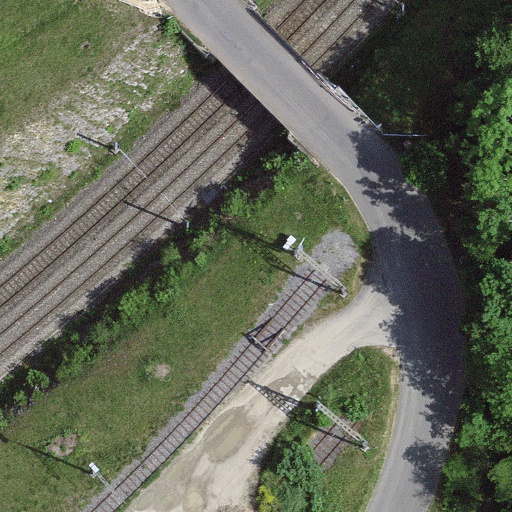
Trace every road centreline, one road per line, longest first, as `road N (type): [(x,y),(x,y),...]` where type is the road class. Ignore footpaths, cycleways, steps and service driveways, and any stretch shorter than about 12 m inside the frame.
road 1 (unclassified): [(197,0),(346,145),(386,197),(423,269),(436,401),(405,511)]
road 2 (track): [(423,269),(302,364),(152,511)]
